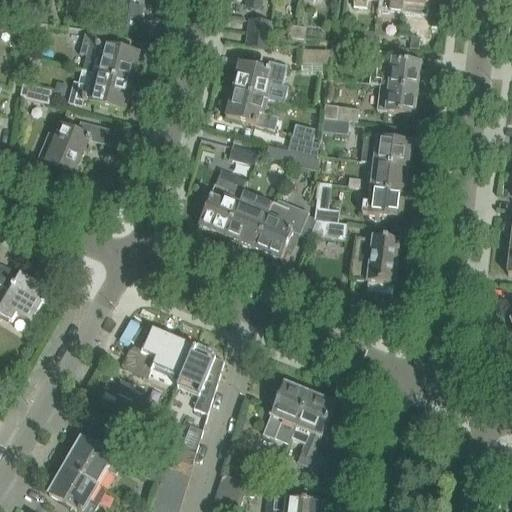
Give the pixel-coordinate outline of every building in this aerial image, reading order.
[(120,0),(119,8),(116,32),(138,34),(141,10),(134,9),(134,0),(120,0)] [(248,0),(247,10),(259,12),(260,0),(248,0)] [(355,0),(354,10),(367,11),(368,2),(380,3),(380,0),(355,0)] [(380,0),(380,3),(379,13),(390,14),(402,16),(404,0),(380,0)] [(404,0),(402,16),(427,19),(429,0),(404,0)] [(93,19),(91,29),(105,30),(106,21),(93,19)] [(30,54),(35,41),(41,27),(38,27),(15,24),(14,34),(22,38),(18,49),(30,54)] [(250,24),(248,36),(270,38),(272,26),(250,24)] [(50,28),(41,27),(35,41),(46,42),(50,28)] [(297,40),(298,28),(290,28),(289,40),(297,40)] [(306,29),(298,28),(297,40),(305,41),(306,29)] [(80,58),(87,59),(83,74),(98,78),(132,86),(139,58),(103,49),(106,35),(87,33),(80,58)] [(341,34),(339,47),(346,48),(351,48),(353,36),(341,34)] [(364,37),(362,49),(374,51),(376,36),(364,34),(364,37)] [(269,50),(270,38),(248,36),(247,48),(269,50)] [(412,39),(410,51),(419,52),(420,40),(412,39)] [(345,66),(346,48),(339,47),(339,50),(332,49),(331,53),(330,64),(345,66)] [(330,67),(330,64),(331,53),(302,53),(301,67),(330,67)] [(418,93),(421,67),(402,65),(403,59),(384,56),(373,55),(369,87),(380,88),(418,93)] [(240,66),(233,93),(268,102),(286,107),(290,92),(282,90),(287,69),(269,65),(267,73),(240,66)] [(132,86),(98,78),(83,74),(81,74),(78,87),(74,86),(69,106),(82,109),(83,104),(125,114),(132,86)] [(23,87),(20,101),(48,108),(51,93),(23,87)] [(415,119),(418,93),(380,88),(377,114),(415,119)] [(268,102),(233,93),(226,121),(268,132),(271,120),(264,119),(268,102)] [(323,122),(349,125),(358,127),(359,115),(325,110),(323,122)] [(347,138),(349,125),(323,122),(321,135),(347,138)] [(55,124),(39,162),(75,177),(88,145),(90,146),(91,145),(116,151),(120,135),(81,125),(77,133),(55,124)] [(365,139),(361,165),(375,166),(408,171),(411,145),(365,139)] [(289,153),(294,154),(319,161),(320,147),(292,140),(289,153)] [(255,169),(260,157),(232,150),(229,163),(255,169)] [(317,173),(319,161),(294,154),(291,166),(317,173)] [(375,166),(371,192),(405,197),(408,171),(375,166)] [(199,229),(226,241),(244,197),(243,197),(248,185),(221,174),(199,229)] [(350,181),(349,189),(361,190),(362,182),(350,181)] [(402,222),(405,197),(371,192),(369,207),(364,207),(362,217),(402,222)] [(226,241),(256,253),(275,206),(273,205),(271,209),(244,197),(226,241)] [(315,223),(318,223),(340,226),(340,215),(330,214),(330,203),(317,202),(315,223)] [(275,206),(256,253),(281,264),(286,252),(292,254),(294,250),(293,250),(296,243),(297,243),(299,238),(309,243),(311,240),(318,223),(315,223),(307,219),(308,216),(290,209),(289,212),(275,206)] [(348,227),(340,226),(318,223),(311,240),(346,243),(348,227)] [(353,262),(351,277),(352,278),(351,282),(368,284),(368,285),(394,288),(399,244),(373,241),(373,244),(358,242),(355,262),(353,262)] [(0,287),(10,293),(0,310),(0,317),(13,324),(19,314),(34,322),(43,306),(45,307),(52,294),(20,276),(0,267),(0,287)] [(135,350),(123,371),(148,381),(151,372),(153,368),(182,379),(195,349),(153,331),(145,350),(144,350),(143,354),(135,350)] [(195,349),(182,379),(178,390),(199,398),(200,399),(194,413),(208,418),(225,365),(224,365),(215,361),(215,362),(210,361),(213,353),(199,347),(198,346),(197,349),(195,349)] [(285,387),(264,438),(274,442),(289,448),(291,443),(310,397),(285,387)] [(291,443),(305,448),(298,465),(320,475),(325,463),(314,458),(335,408),(310,397),(291,443)] [(168,460),(193,468),(196,456),(202,440),(189,435),(182,452),(172,449),(157,443),(153,454),(168,460)] [(82,442),(66,468),(98,488),(107,473),(115,478),(123,465),(82,442)] [(159,489),(160,486),(163,477),(134,459),(127,470),(159,489)] [(189,481),(193,468),(168,460),(164,473),(189,481)] [(66,468),(49,498),(73,511),(96,511),(98,510),(107,493),(98,488),(66,468)] [(164,473),(163,477),(160,486),(185,494),(189,481),(164,473)] [(244,499),(245,498),(249,486),(223,478),(219,491),(244,499)] [(185,494),(160,486),(159,489),(156,499),(181,507),(185,494)] [(260,488),(249,486),(245,498),(259,500),(260,488)] [(240,511),(244,499),(219,491),(215,504),(240,511)] [(413,510),(431,511),(432,511),(434,496),(415,494),(413,510)] [(156,499),(152,511),(179,511),(181,507),(156,499)] [(321,511),(323,506),(283,501),(276,500),(274,511),(321,511)]
